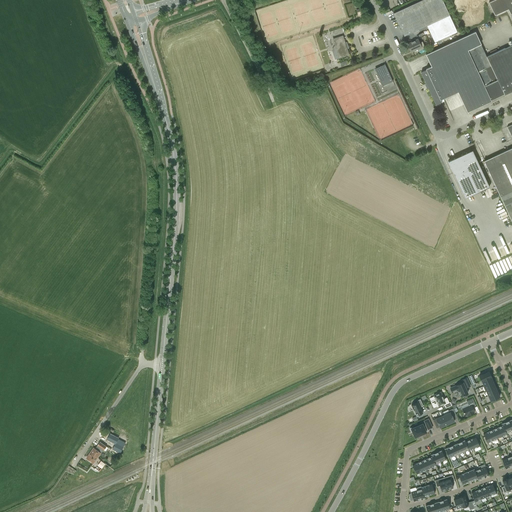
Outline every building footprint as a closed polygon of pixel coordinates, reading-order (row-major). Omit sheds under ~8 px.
[(442,0),(421,0),(394,13),(404,36),(431,23),(439,40),(457,32),(450,15),(442,0)] [(511,0),(494,0),(489,2),(495,15),(508,9),(510,11),(511,16),(511,0)] [(493,80),(477,47),(468,51),(468,50),(481,44),(475,31),(426,54),(432,66),(426,69),(426,70),(421,72),(436,105),(442,102),(441,99),(458,92),(467,112),(491,101),(491,100),(500,96),(494,82),(484,86),(484,84),(493,80)] [(336,59),(337,58),(349,54),(347,49),(349,48),(347,42),(345,42),(343,35),(332,39),(334,46),(333,48),(336,59)] [(418,48),(419,51),(425,48),(422,42),(419,43),(418,39),(408,44),(411,51),(418,48)] [(504,94),(504,95),(511,91),(511,44),(487,56),(481,45),(477,47),(493,80),(497,78),(498,80),(494,82),(500,96),(504,94)] [(379,70),(376,72),(383,86),(391,81),(392,81),(393,82),(393,81),(385,64),(384,64),(385,64),(381,66),(380,66),(382,69),(379,70)] [(511,148),(484,161),(511,221),(511,148)] [(465,198),(489,186),(472,150),(448,161),(465,198)] [(498,258),(504,256),(499,243),(493,245),(498,258)] [(496,261),(501,273),(510,270),(505,257),(496,261)] [(491,377),(489,371),(486,372),(483,373),(483,374),(479,376),(482,381),(491,377)] [(484,385),(484,386),(493,382),(491,377),(482,381),(484,385)] [(468,393),(466,388),(470,386),(467,378),(462,380),(463,382),(450,388),(452,392),(458,390),(460,396),(468,393)] [(486,390),(495,387),(493,382),(484,386),(484,385),(483,386),(485,391),(486,391),(486,390)] [(497,391),(495,387),(486,390),(486,391),(488,395),(497,391)] [(497,391),(488,395),(491,401),(500,397),(497,391)] [(447,397),(444,399),(441,392),(434,395),(436,402),(432,404),(433,407),(437,406),(438,406),(441,405),(441,404),(443,403),(445,408),(452,405),(450,402),(449,402),(447,397)] [(472,407),(475,405),(472,398),(469,400),(470,402),(468,403),(469,406),(462,409),(465,416),(467,415),(473,413),(473,412),(474,412),(472,407)] [(417,400),(417,402),(411,405),(414,410),(417,415),(423,412),(420,407),(423,406),(420,399),(417,400)] [(449,412),(443,415),(447,424),(454,421),(452,415),(456,413),(453,408),(453,407),(448,410),(449,412)] [(440,427),(447,424),(443,415),(433,420),(436,426),(439,425),(440,427)] [(412,432),(415,437),(426,432),(425,430),(427,429),(428,429),(432,428),(428,419),(424,421),(426,425),(423,426),(422,424),(414,427),(414,426),(410,428),(411,432),(412,432)] [(511,430),(507,421),(502,423),(506,432),(511,430)] [(502,424),(503,425),(498,427),(502,436),(507,434),(506,432),(502,423),(502,424)] [(502,436),(498,427),(494,429),(498,438),(502,436)] [(498,438),(494,429),(489,431),(493,440),(498,438)] [(493,440),(489,431),(483,433),(487,443),(493,440)] [(115,444),(113,449),(120,453),(125,443),(118,438),(119,438),(110,433),(107,439),(115,444)] [(480,446),(476,437),(470,439),(474,449),(480,446)] [(465,441),(465,440),(469,451),(474,449),(470,439),(465,441)] [(469,451),(465,440),(460,442),(464,451),(468,449),(469,451)] [(103,449),(104,450),(105,451),(108,447),(100,442),(95,448),(94,447),(86,458),(94,463),(97,458),(103,449)] [(464,451),(460,442),(455,444),(459,453),(464,451)] [(459,453),(455,444),(451,446),(455,455),(459,453)] [(451,446),(445,449),(449,457),(455,455),(451,446)] [(446,459),(442,450),(436,453),(440,461),(446,459)] [(432,454),(432,456),(435,463),(440,461),(436,453),(432,454)] [(435,463),(432,456),(427,458),(432,467),(436,465),(435,463)] [(505,469),(511,466),(508,457),(502,460),(505,469)] [(432,467),(427,458),(423,460),(427,469),(432,467)] [(427,469),(423,460),(418,462),(422,471),(427,469)] [(422,471),(418,462),(412,465),(416,474),(422,471)] [(483,478),(489,475),(484,464),(478,467),(479,469),(483,478)] [(478,480),(474,469),(469,471),(473,480),(477,478),(478,480)] [(478,480),(483,478),(479,469),(475,470),(474,469),(478,480)] [(468,482),(473,480),(469,471),(465,473),(468,482)] [(462,484),(468,482),(465,473),(459,475),(462,484)] [(453,487),(450,476),(444,478),(447,489),(453,487)] [(447,489),(444,478),(438,480),(441,491),(447,489)] [(508,478),(502,481),(504,486),(502,487),(504,493),(511,489),(511,488),(511,487),(508,478)] [(429,495),(435,493),(433,487),(435,486),(434,483),(426,485),(429,495)] [(491,495),(496,493),(493,484),(487,486),(491,495)] [(424,496),(429,495),(426,485),(421,487),(421,486),(425,498),(424,496)] [(419,500),(425,498),(421,486),(416,488),(417,490),(416,490),(419,500)] [(486,497),(491,495),(487,486),(482,488),(486,497)] [(411,492),(411,494),(409,495),(410,500),(413,499),(414,501),(419,500),(416,490),(417,490),(416,488),(416,487),(410,489),(411,492)] [(481,499),(486,497),(482,488),(477,490),(481,499)] [(475,502),(481,499),(477,490),(471,492),(475,502)] [(472,502),(468,503),(465,495),(459,497),(462,506),(463,509),(469,507),(470,510),(474,508),(472,502)] [(459,497),(454,499),(457,508),(462,506),(459,497)] [(444,510),(450,508),(447,499),(441,501),(444,510)]
